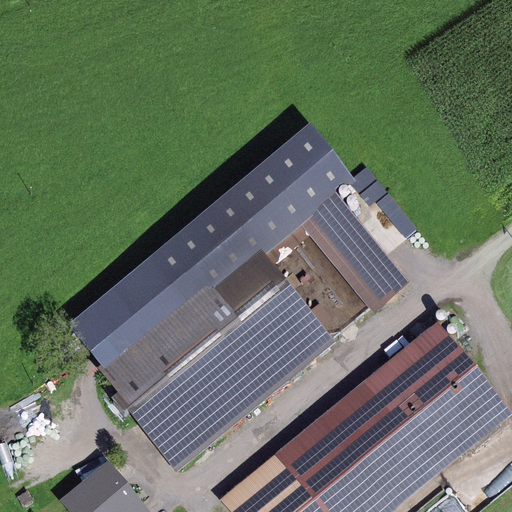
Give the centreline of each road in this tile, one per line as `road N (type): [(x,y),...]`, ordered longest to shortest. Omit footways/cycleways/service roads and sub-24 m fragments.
road 1 (track): [(172,510),(92,412),(88,378)]
road 2 (track): [(511,436),(414,511)]
